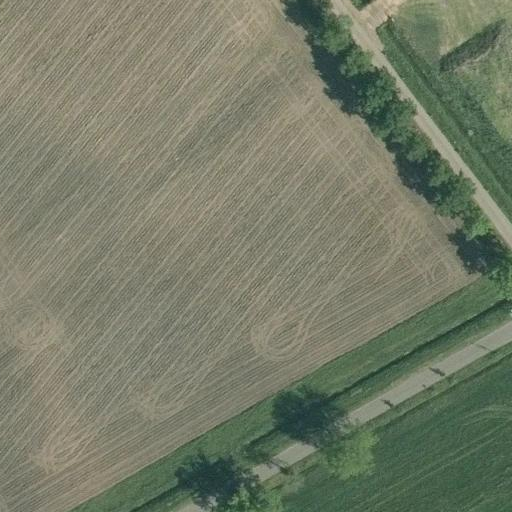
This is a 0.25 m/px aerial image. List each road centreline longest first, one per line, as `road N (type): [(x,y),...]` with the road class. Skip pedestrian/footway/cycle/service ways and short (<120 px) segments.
road 1 (unclassified): [(188,511),(511,326)]
road 2 (unclassified): [(511,229),(334,0)]
